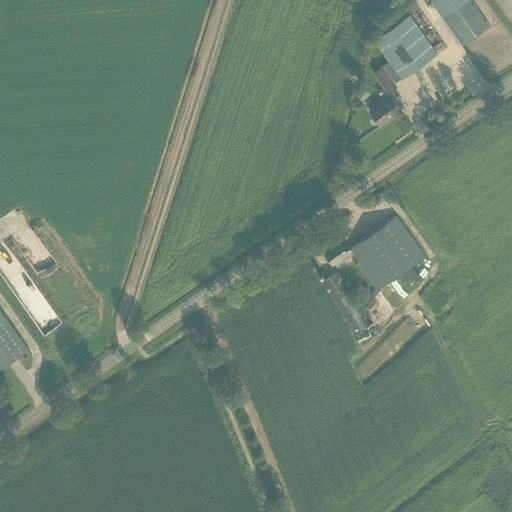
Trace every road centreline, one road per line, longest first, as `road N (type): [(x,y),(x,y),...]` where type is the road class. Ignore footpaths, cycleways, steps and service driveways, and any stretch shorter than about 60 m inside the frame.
road 1 (tertiary): [(0,439),(511,81)]
road 2 (track): [(118,329),(221,0)]
road 3 (track): [(200,299),(290,511)]
